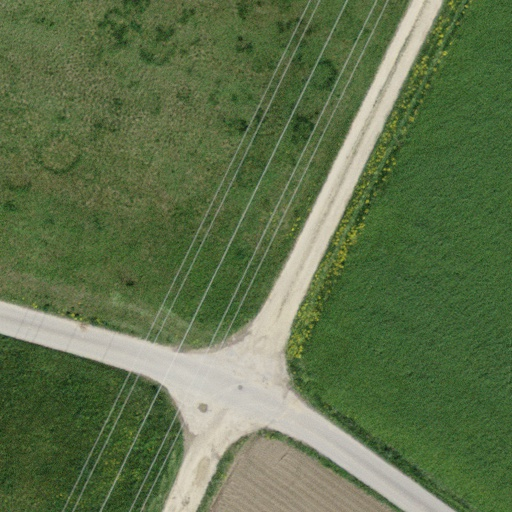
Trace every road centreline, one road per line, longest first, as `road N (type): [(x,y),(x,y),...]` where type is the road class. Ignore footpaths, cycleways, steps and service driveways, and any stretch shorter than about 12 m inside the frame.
road 1 (track): [(180,511),(430,0)]
road 2 (track): [(437,511),(338,441),(240,388),(0,321)]
